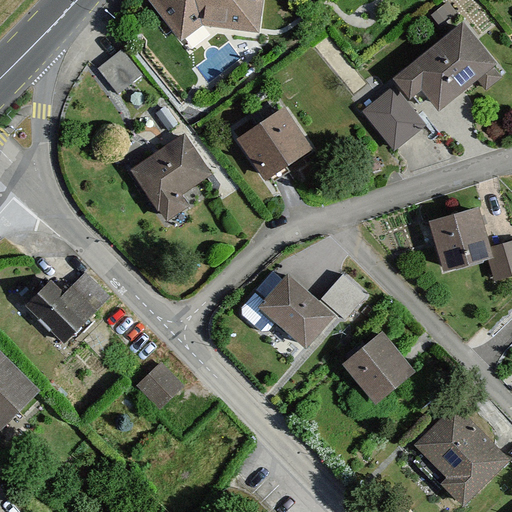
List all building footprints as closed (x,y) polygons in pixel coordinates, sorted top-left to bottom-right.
[(213,31),(265,36),(265,0),(149,0),(145,3),(185,55),(213,31)] [(468,27),(393,81),(416,112),(430,102),(443,120),(504,76),(468,27)] [(121,91),(145,73),(126,47),(102,65),(121,91)] [(395,88),(362,113),(394,155),(426,127),(395,88)] [(290,109),(243,137),(275,191),(322,164),(290,109)] [(181,134),(129,171),(169,227),(221,190),(181,134)] [(489,216),(428,230),(442,288),(492,276),(496,290),(511,286),(511,248),(498,252),(489,216)] [(348,271),(325,295),(349,318),(372,295),(348,271)] [(52,282),(28,306),(73,352),(119,306),(87,274),(66,295),(52,282)] [(300,281),(267,315),(317,362),(349,328),(300,281)] [(392,342),(354,376),(387,414),(426,379),(392,342)] [(0,350),(0,432),(10,443),(52,401),(0,350)] [(184,384),(162,361),(138,383),(160,408),(184,384)] [(511,470),(511,468),(458,418),(422,457),(477,508),(511,470)]
